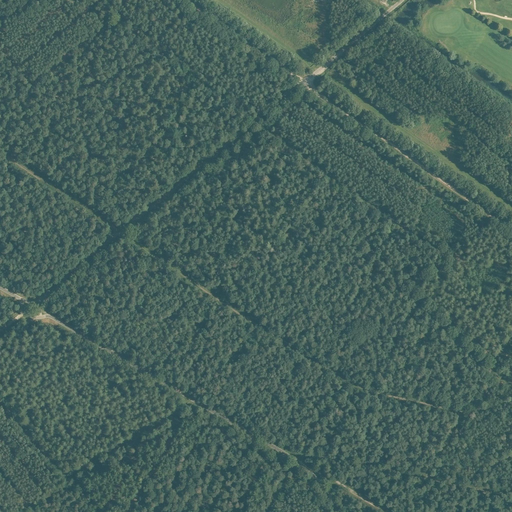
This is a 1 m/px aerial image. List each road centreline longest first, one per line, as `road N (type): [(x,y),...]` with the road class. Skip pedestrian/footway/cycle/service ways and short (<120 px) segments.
road 1 (unclassified): [(340,511),(290,456),(51,317),(28,315),(0,287)]
road 2 (track): [(302,81),(511,229)]
road 3 (track): [(190,0),(302,81)]
road 4 (unclassified): [(302,81),(402,0)]
